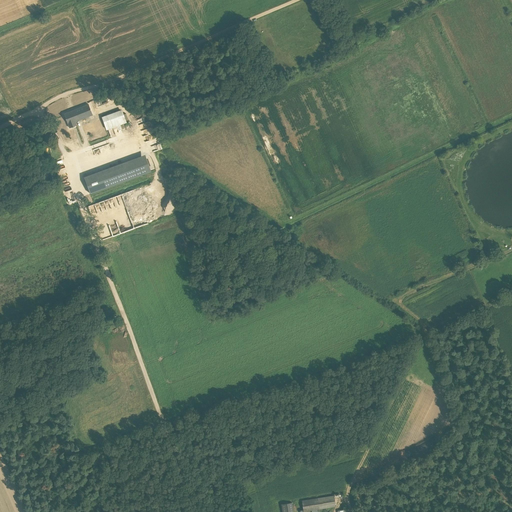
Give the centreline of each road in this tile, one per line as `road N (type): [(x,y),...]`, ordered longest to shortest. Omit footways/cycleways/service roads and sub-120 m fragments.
road 1 (track): [(35,110),(57,129),(194,511)]
road 2 (track): [(511,249),(405,294),(400,303),(424,326),(423,335),(353,474),(350,511)]
road 3 (track): [(297,0),(0,130)]
